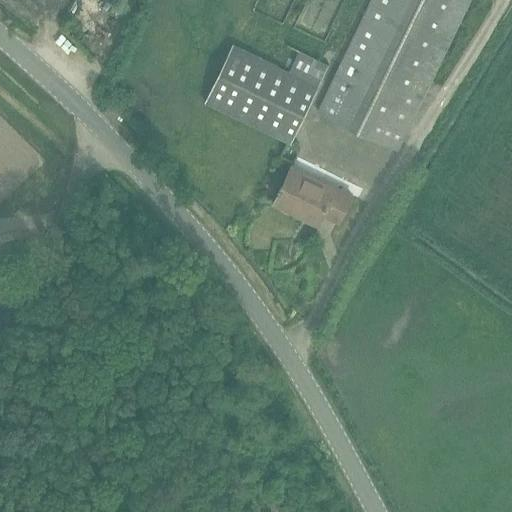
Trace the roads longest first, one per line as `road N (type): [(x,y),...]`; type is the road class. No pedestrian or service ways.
road 1 (tertiary): [(375,511),(262,322),(93,130)]
road 2 (unclassified): [(93,130),(28,295),(0,326)]
road 3 (tertiary): [(93,130),(0,43)]
